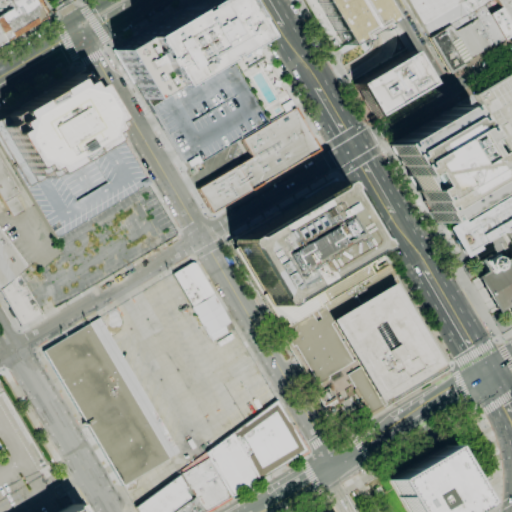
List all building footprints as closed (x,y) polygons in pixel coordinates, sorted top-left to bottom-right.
[(0,0),(39,0),(50,17),(5,43),(0,34),(0,0)] [(292,108),(251,39),(228,0),(196,0),(138,34),(115,47),(146,102),(187,172),(239,140),(292,108)] [(377,0),(388,18),(380,23),(378,24),(380,27),(373,31),(372,28),(360,35),(362,38),(355,41),(353,39),(343,45),(316,0),(377,0)] [(448,25),(440,30),(427,38),(404,0),(490,0),(483,5),(472,11),(448,25)] [(511,0),(511,28),(499,7),(495,0),(511,0)] [(472,11),(483,5),(488,14),(502,39),(492,45),(472,11)] [(511,28),(511,33),(505,37),(502,39),(488,14),(499,7),(511,28)] [(492,45),(468,59),(448,25),(472,11),(492,45)] [(468,59),(467,60),(461,63),(460,64),(440,30),(448,25),(468,59)] [(427,38),(440,30),(460,64),(461,66),(448,73),(446,70),(437,55),(427,38)] [(352,84),(356,82),(377,69),(409,51),(428,83),(372,117),(352,84)] [(0,149),(0,117),(3,116),(10,112),(67,78),(74,74),(80,70),(84,77),(88,84),(92,91),(109,119),(113,125),(117,132),(144,177),(147,182),(140,187),(54,239),(33,204),(0,149)] [(511,162),(479,107),(472,95),(511,70),(511,162)] [(388,145),(390,144),(393,142),(447,110),(451,107),(454,105),(456,104),(462,115),(463,116),(468,125),(475,137),(483,150),(491,162),(497,173),(500,178),(503,183),(501,184),(498,186),(440,221),(437,223),(435,224),(429,213),(423,203),(416,191),(408,177),(400,165),(394,155),(388,145)] [(463,116),(471,112),(479,107),(511,162),(511,171),(500,178),(497,173),(491,162),(483,150),(475,137),(468,125),(463,116)] [(210,213),(196,189),(249,157),(239,140),(292,108),(318,150),(249,192),(248,190),(210,213)] [(12,217),(3,202),(0,196),(0,159),(20,193),(14,196),(23,210),(12,217)] [(231,243),(232,240),(330,181),(334,182),(337,187),(336,191),(364,238),(368,235),(381,259),(374,263),(378,270),(371,274),(321,303),(317,306),(312,309),(307,312),(279,329),(276,331),(275,329),(283,324),(279,317),(273,321),(250,281),(254,279),(237,250),(234,249),(231,243)] [(443,228),(457,219),(459,223),(499,199),(511,191),(511,224),(508,227),(500,232),(497,234),(496,232),(479,242),(474,246),(476,249),(461,258),(458,253),(450,241),(443,228)] [(508,256),(508,255),(508,254),(508,253),(508,252),(509,251),(509,250),(510,249),(509,248),(500,232),(508,227),(511,224),(511,317),(511,318),(508,314),(504,307),(495,313),(493,309),(485,295),(475,279),(474,277),(483,272),(476,261),(491,252),(498,263),(508,256)] [(0,229),(28,266),(18,275),(0,289),(0,229)] [(191,307),(172,274),(194,261),(213,294),(212,294),(191,307)] [(276,331),(279,329),(307,312),(312,309),(317,306),(321,303),(371,274),(378,270),(388,264),(450,369),(398,400),(399,402),(392,405),(391,403),(349,428),(335,405),(328,409),(326,405),(322,408),(276,331)] [(0,291),(0,289),(18,275),(40,313),(20,325),(0,291)] [(191,307),(211,340),(226,330),(223,324),(228,321),(212,294),(191,307)] [(122,486),(42,351),(99,317),(179,452),(122,486)] [(231,433),(276,400),(306,451),(259,479),(231,433)] [(259,479),(231,496),(207,458),(204,453),(231,433),(259,479)] [(408,511),(390,480),(448,446),(475,492),(482,504),(474,509),(468,511),(408,511)] [(231,496),(204,511),(202,511),(193,497),(187,486),(180,474),(207,458),(231,496)] [(171,511),(137,511),(135,507),(177,476),(183,488),(187,486),(193,497),(171,511)] [(171,511),(193,497),(202,511),(171,511)]
